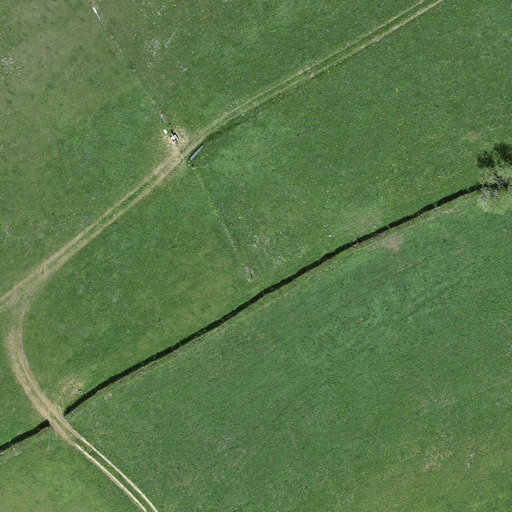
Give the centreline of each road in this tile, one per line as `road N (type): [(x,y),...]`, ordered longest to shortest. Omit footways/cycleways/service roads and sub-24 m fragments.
road 1 (track): [(397,0),(231,114),(0,301)]
road 2 (track): [(148,511),(38,406),(11,356),(15,289)]
